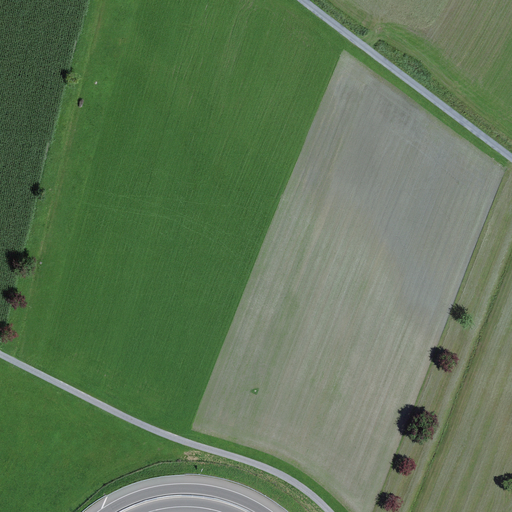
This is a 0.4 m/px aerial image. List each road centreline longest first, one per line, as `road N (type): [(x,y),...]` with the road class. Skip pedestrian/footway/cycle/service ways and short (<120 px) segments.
road 1 (track): [(332,511),(263,465),(129,420),(0,354)]
road 2 (track): [(511,157),(305,0)]
road 3 (motorway): [(269,511),(196,486),(147,491),(105,511)]
